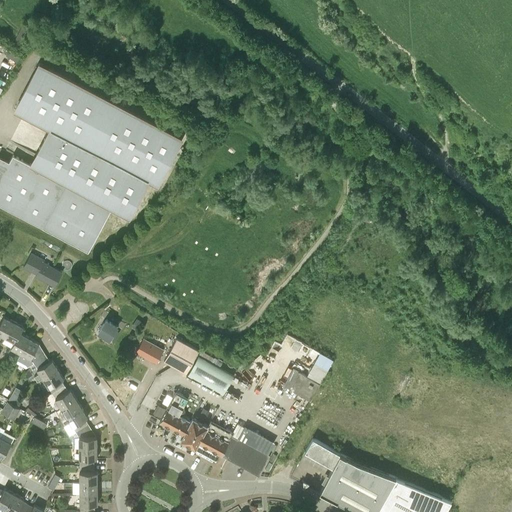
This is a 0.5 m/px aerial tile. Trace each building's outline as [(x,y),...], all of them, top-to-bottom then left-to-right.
[(25,24),(18,38),(23,41),(30,27),(25,24)] [(0,204),(88,251),(111,206),(129,215),(148,179),(157,183),(182,137),(39,63),(15,109),(51,127),(31,164),(13,154),(8,163),(0,158),(0,204)] [(30,252),(28,257),(23,266),(37,272),(36,275),(56,284),(62,270),(43,261),(44,258),(30,252)] [(4,315),(0,322),(0,333),(5,336),(14,321),(4,315)] [(136,330),(142,321),(137,317),(131,326),(136,330)] [(98,331),(110,338),(117,326),(106,319),(98,331)] [(5,336),(14,341),(14,342),(20,332),(24,326),(14,321),(5,336)] [(21,352),(30,337),(20,332),(14,342),(14,341),(11,346),(21,352)] [(34,362),(34,363),(47,355),(39,343),(39,342),(30,337),(21,352),(22,353),(19,358),(31,364),(34,362)] [(176,337),(164,360),(186,372),(199,349),(176,337)] [(136,351),(144,356),(156,362),(163,349),(144,338),(136,351)] [(47,355),(34,363),(43,377),(58,368),(52,359),(50,360),(47,355)] [(223,393),(233,374),(198,355),(188,374),(223,393)] [(254,363),(244,381),(254,386),(263,368),(254,363)] [(309,398),(319,382),(299,370),(299,369),(293,366),(283,384),(289,387),(309,398)] [(43,377),(52,392),(65,384),(61,379),(64,378),(58,368),(43,377)] [(52,392),(61,406),(76,397),(70,388),(68,390),(65,384),(52,392)] [(16,403),(23,390),(16,386),(9,399),(16,403)] [(270,454),(233,433),(210,421),(208,424),(193,416),(190,421),(176,413),(185,396),(176,391),(167,408),(160,421),(165,423),(165,424),(169,426),(170,426),(174,428),(174,429),(179,431),(184,433),(181,438),(186,440),(185,441),(191,444),(191,443),(196,446),(198,441),(203,444),(207,447),(207,446),(212,449),(217,452),(217,451),(222,454),(223,452),(228,455),(227,457),(259,475),(270,454)] [(61,419),(67,416),(82,407),(76,397),(61,406),(55,410),(61,419)] [(6,405),(18,412),(20,408),(8,401),(6,405)] [(18,412),(6,405),(5,407),(3,412),(15,418),(18,412)] [(67,416),(76,430),(88,423),(85,418),(88,416),(82,407),(67,416)] [(31,421),(44,428),(47,423),(34,416),(31,421)] [(79,435),(80,447),(97,447),(97,436),(96,436),(88,423),(76,430),(79,435)] [(1,436),(0,438),(0,455),(3,457),(11,441),(1,436)] [(313,436),(305,450),(332,467),(320,490),(360,511),(377,511),(398,477),(359,462),(313,436)] [(80,447),(80,465),(94,464),(94,458),(97,458),(97,447),(80,447)] [(80,465),(80,481),(97,481),(97,470),(94,470),(94,464),(80,465)] [(55,473),(48,486),(54,489),(61,476),(55,473)] [(398,477),(379,509),(384,511),(443,511),(450,498),(398,477)] [(80,481),(80,493),(98,492),(97,481),(80,481)] [(0,488),(0,504),(6,508),(14,493),(4,487),(3,490),(0,488)] [(80,493),(80,510),(95,509),(95,504),(98,504),(98,492),(80,493)] [(22,511),(28,503),(23,501),(24,498),(14,493),(6,508),(13,511),(22,511)] [(42,511),(44,509),(34,504),(33,506),(28,503),(22,511),(42,511)]
